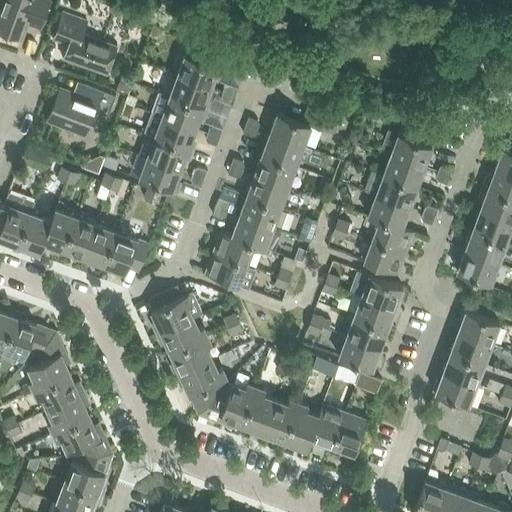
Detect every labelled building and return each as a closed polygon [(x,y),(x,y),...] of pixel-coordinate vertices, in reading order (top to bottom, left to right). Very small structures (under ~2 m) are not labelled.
[(27,20),(41,25),(50,0),(48,0),(2,0),(0,7),(0,29),(21,37),(27,20)] [(68,43),(63,57),(106,73),(117,45),(82,32),(87,20),(63,11),(53,38),(68,43)] [(178,74),(210,86),(214,76),(216,76),(220,74),(227,56),(189,42),(178,74)] [(169,71),(162,92),(207,109),(209,102),(208,98),(206,97),(210,86),(169,71)] [(116,95),(83,82),(79,92),(75,94),(60,88),(48,118),(85,133),(90,120),(93,121),(97,120),(100,112),(108,115),(116,95)] [(222,91),(234,96),(237,88),(228,84),(224,86),(222,91)] [(234,96),(222,91),(220,97),(222,100),(231,104),(234,96)] [(160,92),(153,111),(195,127),(199,116),(201,117),(205,115),(207,109),(162,92),(160,92)] [(306,109),(338,121),(342,110),(310,98),(306,109)] [(338,121),(306,109),(302,120),(310,124),(333,132),(338,121)] [(277,111),(270,133),(302,145),(310,124),(302,120),(277,111)] [(155,135),(155,136),(192,150),(194,143),(192,139),(191,139),(195,127),(162,115),(162,116),(152,112),(145,132),(155,135)] [(245,124),(257,128),(259,123),(258,119),(248,116),(245,124)] [(403,121),(391,153),(424,165),(431,144),(427,143),(431,131),(403,121)] [(245,124),(242,132),(252,135),(255,134),(257,128),(245,124)] [(207,132),(219,136),(222,128),(213,125),(209,127),(207,132)] [(219,136),(207,132),(205,137),(207,141),(216,145),(219,136)] [(270,133),(262,153),(295,165),(302,145),(270,133)] [(155,136),(147,156),(180,168),(184,157),(185,158),(189,156),(192,150),(155,136)] [(511,149),(503,147),(495,168),(511,174),(511,149)] [(49,157),(28,149),(24,160),(45,168),(49,157)] [(262,153),(255,174),(287,186),(295,165),(262,153)] [(391,153),(383,174),(416,186),(424,165),(391,153)] [(180,168),(147,156),(139,177),(176,191),(179,184),(177,180),(176,179),(180,168)] [(230,165),(242,169),(244,164),(243,160),(233,157),(230,165)] [(438,171),(450,175),(453,167),(443,164),(440,166),(438,171)] [(57,178),(65,181),(70,168),(62,165),(57,178)] [(230,165),(227,173),(237,176),(240,174),(242,169),(230,165)] [(192,173),(204,177),(207,169),(198,166),(194,167),(192,173)] [(70,168),(65,181),(73,184),(78,171),(70,168)] [(486,175),(482,186),(511,197),(511,174),(495,168),(493,174),(490,173),(486,175)] [(365,190),(376,194),(409,206),(416,186),(383,174),(372,170),(365,190)] [(101,183),(109,186),(114,174),(106,171),(101,183)] [(450,175),(438,171),(436,176),(437,180),(447,183),(450,175)] [(204,177),(192,173),(190,178),(192,182),(201,185),(204,177)] [(109,186),(118,189),(122,177),(114,174),(109,186)] [(255,174),(247,194),(280,206),(287,186),(255,174)] [(477,207),(480,209),(511,220),(511,197),(482,186),(475,204),(477,207)] [(155,190),(147,187),(144,196),(145,200),(151,202),(155,190)] [(0,229),(0,237),(18,244),(32,207),(34,200),(25,197),(24,198),(8,192),(4,202),(0,200),(0,228),(0,229)] [(247,194),(240,214),(272,227),(280,206),(247,194)] [(368,215),(379,219),(380,219),(401,227),(401,226),(409,206),(376,194),(368,215)] [(218,197),(215,205),(227,210),(229,204),(228,201),(218,197)] [(423,211),(435,216),(438,208),(428,204),(425,206),(423,211)] [(227,210),(215,205),(212,213),(222,217),(225,215),(227,210)] [(40,252),(44,241),(43,241),(51,219),(50,219),(40,215),(42,210),(32,207),(18,244),(40,252)] [(44,241),(64,248),(77,211),(68,207),(66,212),(55,208),(50,219),(51,219),(43,241),(44,241)] [(511,220),(480,209),(472,229),(505,241),(511,222),(511,220)] [(64,248),(84,256),(96,223),(85,219),(87,214),(77,211),(64,248)] [(435,216),(423,211),(421,217),(422,220),(432,224),(435,216)] [(240,214),(232,234),(232,235),(253,243),(253,244),(264,248),(272,227),(240,214)] [(334,225),(347,230),(350,222),(337,217),(334,225)] [(379,219),(372,239),(405,251),(412,230),(401,226),(401,227),(380,219),(379,219)] [(84,256),(104,263),(118,226),(109,222),(107,227),(96,223),(84,256)] [(347,230),(334,225),(331,234),(343,238),(347,230)] [(118,226),(104,263),(125,271),(127,266),(139,270),(149,243),(137,239),(137,238),(126,234),(127,229),(118,226)] [(472,229),(465,249),(498,262),(505,241),(472,229)] [(221,230),(213,251),(246,263),(253,244),(253,243),(232,235),(232,234),(221,230)] [(405,251),(372,239),(364,261),(397,273),(405,251)] [(498,262),(465,249),(457,271),(490,283),(498,262)] [(246,263),(213,251),(205,273),(238,285),(246,263)] [(277,275),(289,279),(292,271),(280,267),(277,275)] [(350,290),(362,294),(394,306),(402,285),(358,269),(350,290)] [(324,281),(336,285),(339,277),(327,272),(324,281)] [(289,279),(277,275),(274,283),(286,287),(289,279)] [(336,285),(324,281),(321,289),(333,293),(336,285)] [(213,288),(201,284),(199,289),(201,293),(210,296),(213,288)] [(155,328),(157,333),(193,316),(187,305),(192,303),(187,293),(182,295),(178,285),(148,298),(153,308),(151,309),(158,323),(156,324),(155,328)] [(362,294),(354,314),(387,327),(394,306),(362,294)] [(0,347),(3,348),(17,311),(10,309),(6,311),(6,312),(0,310),(0,347)] [(466,309),(458,330),(491,342),(499,321),(466,309)] [(27,348),(36,352),(56,331),(24,319),(25,318),(23,313),(17,311),(3,348),(24,356),(27,348)] [(223,318),(227,326),(238,320),(235,312),(223,318)] [(309,321),(321,326),(324,317),(312,313),(309,321)] [(354,314),(347,335),(379,347),(387,327),(354,314)] [(165,338),(171,351),(207,335),(203,326),(198,328),(193,316),(157,333),(159,337),(163,339),(165,338)] [(238,320),(227,326),(230,334),(242,328),(238,320)] [(321,326),(309,321),(306,329),(318,334),(321,326)] [(458,330),(451,350),(483,362),(491,342),(458,330)] [(30,381),(34,390),(70,373),(64,359),(65,359),(67,355),(56,331),(36,352),(40,360),(28,366),(34,378),(30,381)] [(174,370),(176,374),(212,358),(207,346),(211,344),(207,335),(171,351),(177,365),(175,366),(174,370)] [(379,347),(347,335),(339,356),(371,368),(379,347)] [(451,350),(443,371),(476,383),(483,362),(451,350)] [(183,380),(199,412),(218,392),(214,383),(226,377),(221,367),(217,369),(212,358),(176,374),(178,379),(182,380),(183,380)] [(277,370),(285,373),(290,361),(282,358),(277,370)] [(325,371),(334,374),(338,362),(330,359),(325,371)] [(290,361),(285,373),(293,376),(298,364),(290,361)] [(334,374),(342,377),(346,365),(338,362),(334,374)] [(355,382),(377,391),(382,378),(379,377),(360,370),(355,382)] [(436,379),(432,391),(468,404),(476,383),(443,371),(441,377),(436,379)] [(42,397),(48,408),(84,392),(82,387),(77,386),(76,386),(70,373),(34,390),(38,399),(42,397)] [(228,418),(242,423),(256,386),(246,383),(245,387),(232,382),(227,395),(218,392),(199,412),(224,422),(228,420),(228,418)] [(501,392),(511,396),(511,386),(504,384),(501,392)] [(257,434),(262,436),(276,399),(264,394),(265,390),(256,386),(242,423),(256,428),(255,430),(257,434)] [(49,422),(53,431),(89,414),(83,401),(84,400),(86,397),(84,392),(48,408),(53,420),(49,422)] [(511,400),(511,396),(501,392),(498,400),(510,405),(511,400)] [(271,434),(285,439),(299,402),(289,398),(288,403),(276,399),(262,436),(266,437),(270,435),(271,434)] [(305,452),(310,441),(309,440),(319,414),(318,414),(306,410),(308,405),(299,402),(285,439),(299,444),(298,446),(300,450),(305,452)] [(318,439),(332,444),(344,411),(322,403),(318,414),(319,414),(309,440),(310,441),(314,442),(318,440),(318,439)] [(344,411),(332,444),(346,449),(346,450),(347,455),(353,457),(367,419),(344,411)] [(2,420),(6,428),(18,422),(14,414),(2,420)] [(79,445),(83,454),(112,452),(101,429),(96,427),(95,428),(89,414),(53,431),(57,440),(61,438),(67,451),(79,445)] [(18,422),(6,428),(9,436),(21,430),(18,422)] [(441,436),(436,448),(442,450),(445,448),(449,439),(441,436)] [(500,445),(511,449),(511,448),(511,440),(502,437),(500,445)] [(511,449),(500,445),(497,453),(509,457),(511,449)] [(469,462),(477,465),(481,453),(473,450),(469,462)] [(65,477),(64,481),(101,494),(104,488),(102,484),(100,484),(112,452),(83,454),(80,462),(72,460),(70,464),(68,463),(65,465),(62,473),(63,477),(65,477)] [(490,456),(481,453),(477,465),(495,472),(500,470),(493,455),(490,456)] [(509,457),(497,453),(493,455),(500,470),(505,468),(509,457)] [(436,511),(446,487),(435,483),(437,479),(426,475),(412,511),(436,511)] [(19,487),(31,492),(34,484),(22,479),(19,487)] [(64,481),(57,501),(85,511),(89,511),(93,502),(95,503),(99,501),(101,494),(64,481)] [(436,511),(459,511),(468,490),(447,483),(446,487),(436,511)] [(31,492),(19,487),(16,495),(28,500),(31,492)] [(459,511),(482,511),(486,502),(475,498),(477,493),(468,490),(459,511)] [(159,511),(184,511),(186,509),(172,504),(172,502),(171,498),(165,496),(159,511)] [(85,511),(57,501),(52,511),(85,511)] [(228,511),(219,509),(220,507),(218,503),(213,501),(208,511),(228,511)] [(482,511),(505,511),(508,505),(499,502),(497,506),(486,502),(482,511)]
